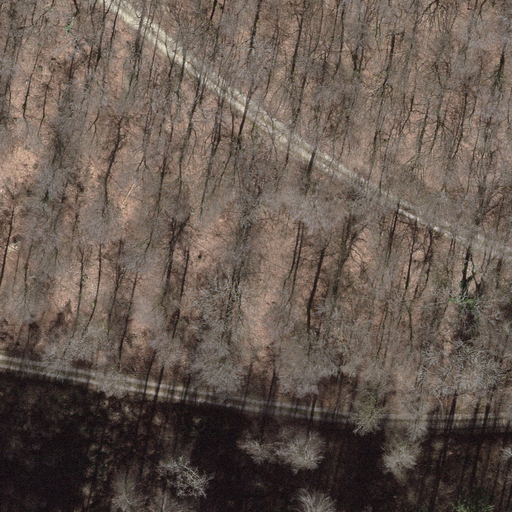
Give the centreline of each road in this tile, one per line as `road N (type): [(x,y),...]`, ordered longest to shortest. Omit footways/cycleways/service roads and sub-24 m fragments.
road 1 (track): [(0,356),(320,407),(465,421),(511,417)]
road 2 (track): [(511,248),(310,147),(125,0)]
